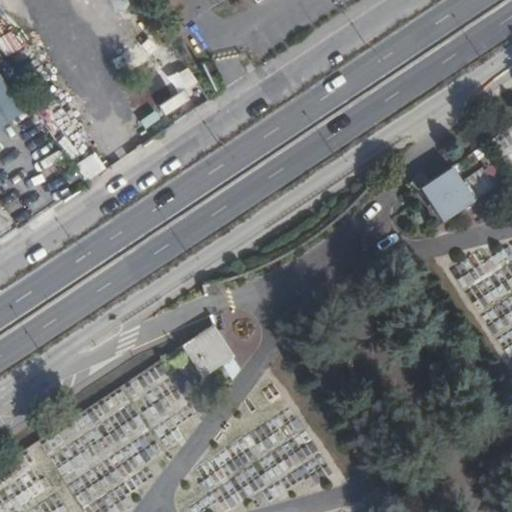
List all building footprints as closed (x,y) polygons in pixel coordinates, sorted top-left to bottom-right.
[(222,82),(244,78),(240,58),(218,62),(222,82)] [(0,116),(19,104),(0,76),(0,116)] [(491,153),(482,158),(490,170),(498,164),(491,153)] [(490,170),(487,172),(497,188),(509,180),(498,164),(490,170)] [(424,187),(447,221),(474,203),(452,168),(424,187)] [(217,324),(205,331),(226,364),(237,356),(217,324)] [(187,343),(207,375),(226,364),(205,331),(187,343)] [(184,346),(171,354),(180,366),(192,358),(184,346)] [(123,386),(142,425),(167,413),(157,392),(168,386),(160,369),(123,386)]
